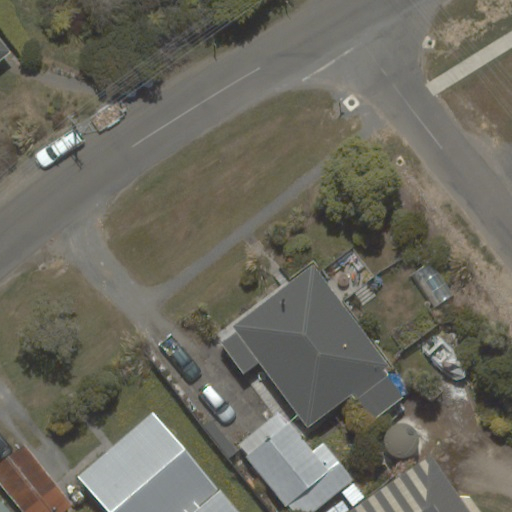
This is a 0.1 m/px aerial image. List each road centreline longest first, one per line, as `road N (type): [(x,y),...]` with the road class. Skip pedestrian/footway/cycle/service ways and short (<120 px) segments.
road 1 (residential): [(344,11),(178,116),(0,251)]
road 2 (residential): [(511,230),(344,11)]
